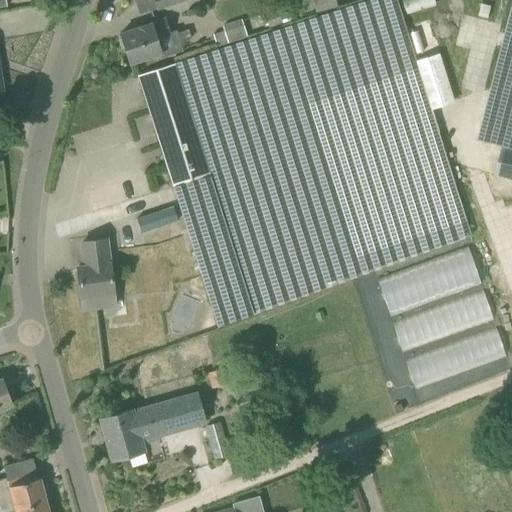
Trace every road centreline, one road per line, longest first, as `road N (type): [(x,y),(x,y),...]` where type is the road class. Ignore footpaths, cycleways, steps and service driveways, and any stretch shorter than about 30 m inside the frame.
road 1 (residential): [(160,511),(511,375)]
road 2 (unclassified): [(44,328),(28,191),(86,0)]
road 3 (unclassified): [(93,511),(44,328)]
